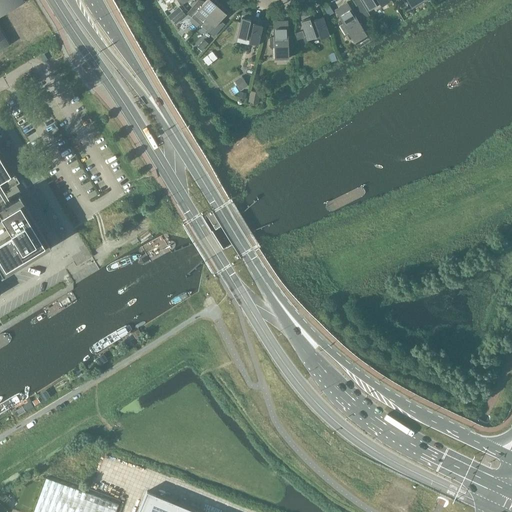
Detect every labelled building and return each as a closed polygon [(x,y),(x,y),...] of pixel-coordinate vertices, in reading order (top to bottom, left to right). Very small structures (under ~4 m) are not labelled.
[(0,0),(0,49),(10,43),(0,27),(0,15),(24,1),(23,0),(0,0)] [(219,4),(215,0),(206,0),(203,5),(198,1),(187,13),(192,17),(193,16),(202,24),(206,18),(219,4)] [(359,9),(364,6),(360,0),(355,0),(354,1),(359,9)] [(362,0),(369,10),(380,4),(381,6),(389,1),(388,0),(362,0)] [(356,16),(348,3),(347,4),(337,11),(336,10),(335,11),(343,24),(339,26),(340,26),(345,34),(345,35),(348,33),(354,42),(367,34),(361,25),(364,23),(359,14),(358,14),(359,14),(356,16)] [(206,18),(210,22),(207,25),(212,30),(209,33),(214,37),(225,24),(220,20),(228,12),(229,12),(219,4),(206,18)] [(301,22),(307,40),(319,36),(320,39),(329,36),(323,17),(311,21),(310,19),(301,22)] [(249,43),(258,45),(262,26),(250,23),(251,20),(242,18),(237,37),(249,40),(249,43)] [(287,23),(275,23),(275,22),(273,22),(274,37),(270,37),(270,38),(270,47),(270,48),(274,48),(274,59),(289,58),(289,47),(292,47),(293,47),(292,36),(292,37),(288,37),(288,22),(287,22),(287,23)] [(304,37),(302,31),(295,34),(297,40),(304,37)] [(0,193),(2,192),(6,190),(20,182),(0,148),(0,193)] [(12,201),(8,203),(0,208),(0,213),(13,234),(0,241),(0,269),(3,274),(1,275),(2,277),(51,247),(20,194),(19,195),(20,196),(12,201)] [(79,288),(43,310),(50,322),(86,300),(79,288)] [(136,318),(95,343),(100,352),(141,327),(136,318)] [(11,331),(0,337),(0,352),(18,342),(11,331)] [(94,356),(88,348),(48,373),(53,382),(94,356)] [(100,356),(95,359),(98,364),(100,366),(105,363),(100,356)] [(19,391),(0,403),(0,415),(24,400),(19,391)] [(482,420),(479,419),(483,412),(481,412),(479,413),(477,416),(478,421),(486,425),(487,423),(489,422),(490,420),(490,418),(490,417),(489,416),(485,422),(483,421),(482,421),(482,420)] [(115,511),(119,505),(46,478),(33,511),(115,511)] [(198,511),(147,491),(138,511),(198,511)] [(435,504),(437,505),(440,498),(442,499),(444,499),(446,501),(443,508),(444,509),(445,508),(447,506),(448,504),(448,502),(448,501),(447,500),(444,499),(441,497),(439,497),(437,498),(436,500),(435,502),(435,504)]
